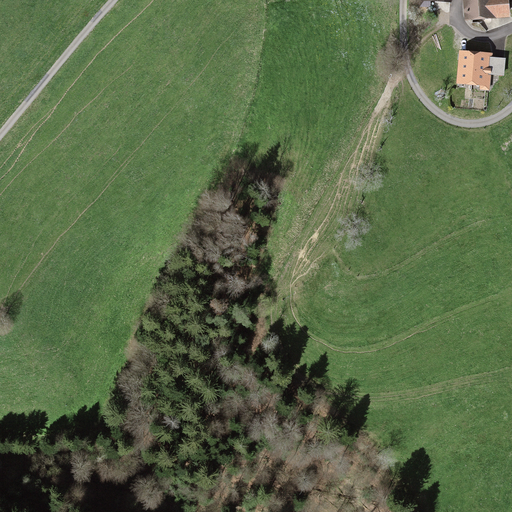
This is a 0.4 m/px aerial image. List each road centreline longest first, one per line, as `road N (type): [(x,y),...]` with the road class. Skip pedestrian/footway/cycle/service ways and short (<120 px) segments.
road 1 (unclassified): [(403,0),(405,55),(429,104),(464,121),(487,120),(511,105)]
road 2 (unclassified): [(0,135),(113,0)]
